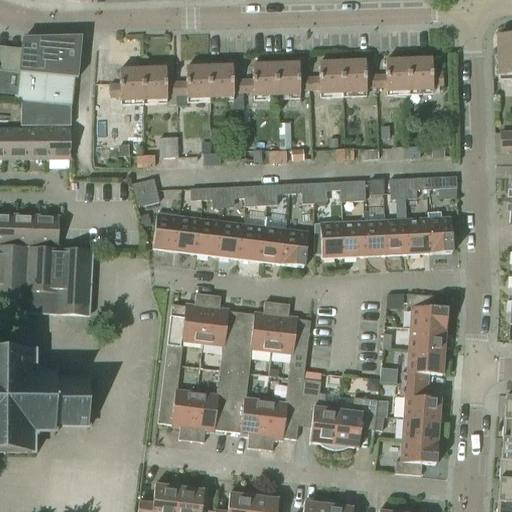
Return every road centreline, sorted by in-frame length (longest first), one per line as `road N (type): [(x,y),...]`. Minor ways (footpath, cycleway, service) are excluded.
road 1 (residential): [(0,12),(31,25),(471,15)]
road 2 (residential): [(148,275),(258,291),(478,279)]
road 3 (residential): [(469,499),(164,460)]
road 4 (residential): [(471,15),(478,279)]
road 5 (residential): [(476,367),(469,499)]
